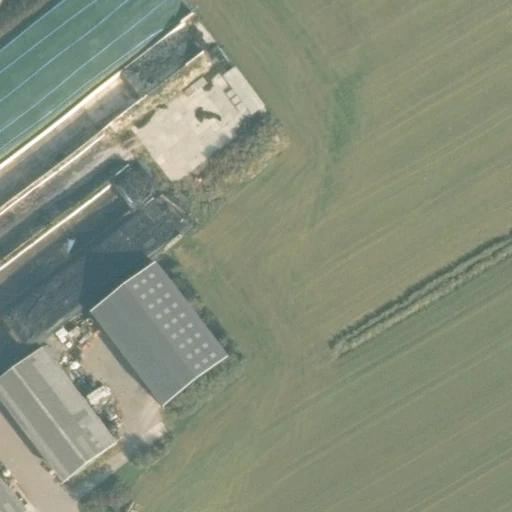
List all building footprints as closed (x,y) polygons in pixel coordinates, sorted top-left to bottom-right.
[(5,43),(14,56),(40,38),(31,25),(5,43)] [(89,141),(100,135),(84,106),(73,112),(89,141)] [(155,266),(91,315),(163,410),(227,361),(155,266)] [(0,404),(63,487),(117,446),(43,349),(0,382),(0,404)] [(0,511),(22,511),(24,511),(0,479),(0,511)]
